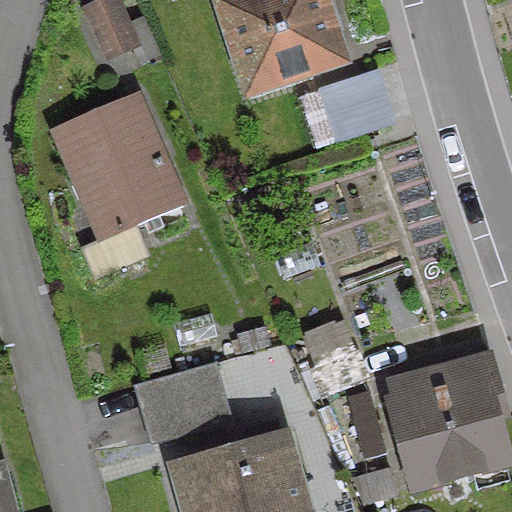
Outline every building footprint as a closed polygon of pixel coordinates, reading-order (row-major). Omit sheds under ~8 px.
[(107,0),(103,0),(81,10),(103,59),(129,48),(107,0)] [(235,0),(216,6),(244,93),(335,63),(314,0),(235,0)] [(391,69),(327,90),(344,144),(408,123),(391,69)] [(177,208),(129,96),(49,131),(109,270),(139,257),(127,229),(177,208)] [(375,383),(359,333),(323,344),(339,395),(375,383)] [(501,419),(484,358),(385,385),(390,404),(386,406),(409,489),(502,463),(490,422),(501,419)] [(136,385),(152,443),(224,423),(208,365),(136,385)] [(298,511),(278,439),(171,469),(183,511),(298,511)]
